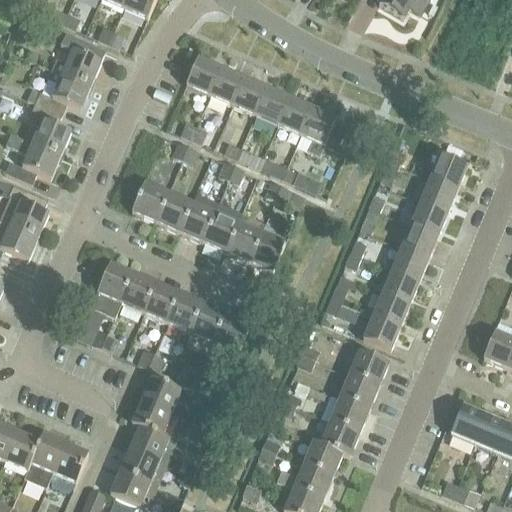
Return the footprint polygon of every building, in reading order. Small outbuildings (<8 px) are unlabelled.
[(20,11),(24,0),(10,0),(8,6),(20,11)] [(36,5),(25,0),(24,0),(20,11),(31,16),(36,5)] [(103,0),(101,5),(124,15),(130,0),(103,0)] [(130,0),(124,15),(148,25),(158,0),(130,0)] [(385,0),(380,10),(404,24),(409,16),(418,21),(430,0),(385,0)] [(64,30),(69,19),(56,14),(52,25),(64,30)] [(81,25),(69,19),(64,30),(77,36),(81,25)] [(109,50),(115,38),(104,33),(99,46),(109,50)] [(115,38),(109,50),(120,55),(126,42),(115,38)] [(52,75),(92,92),(107,58),(66,40),(61,51),(73,56),(67,71),(56,66),(52,75)] [(210,102),(222,74),(199,64),(187,92),(210,102)] [(245,84),(222,74),(210,102),(233,112),(245,84)] [(92,92),(52,75),(41,98),(32,94),(27,105),(36,109),(63,121),(68,110),(82,116),(92,92)] [(245,84),(233,112),(256,122),(267,94),(245,84)] [(291,104),(267,94),(256,122),(279,132),(291,104)] [(313,114),(291,104),(279,132),(301,142),(313,114)] [(63,121),(36,109),(31,121),(43,126),(33,149),(62,162),(72,138),(58,132),(63,121)] [(337,124),(313,114),(301,142),(314,147),(309,158),(321,163),(325,152),(337,124)] [(190,145),(196,133),(187,129),(181,141),(190,145)] [(196,133),(190,145),(201,150),(207,137),(196,133)] [(407,156),(413,141),(401,136),(395,151),(407,156)] [(62,162),(33,149),(10,139),(5,151),(28,161),(23,172),(11,167),(5,179),(33,191),(38,180),(51,186),(62,162)] [(237,165),(241,155),(219,145),(215,156),(224,160),(237,165)] [(449,149),(445,158),(459,164),(463,155),(449,149)] [(182,166),(188,154),(178,150),(173,162),(182,166)] [(198,158),(188,154),(182,166),(192,171),(198,158)] [(241,155),(237,165),(260,175),(264,165),(241,155)] [(394,155),(389,168),(400,172),(405,160),(394,155)] [(430,185),(458,196),(468,172),(440,161),(430,185)] [(275,170),(264,165),(260,175),(271,180),(282,185),(287,175),(275,170)] [(400,172),(389,168),(379,191),(391,195),(400,172)] [(229,186),(234,174),(225,170),(220,182),(229,186)] [(244,178),(234,174),(229,186),(239,190),(244,178)] [(299,180),(287,175),(282,185),(295,191),(299,180)] [(239,190),(237,195),(250,201),(257,183),(244,178),(239,190)] [(430,185),(421,208),(448,219),(458,196),(430,185)] [(265,202),(274,206),(280,193),(271,189),(265,202)] [(155,228),(167,199),(144,190),(132,218),(155,228)] [(1,226),(39,243),(49,219),(36,213),(41,203),(14,191),(9,202),(11,203),(1,226)] [(291,198),(280,193),(274,206),(286,211),(291,198)] [(167,199),(155,228),(178,238),(190,209),(167,199)] [(370,214),(381,218),(386,205),(375,201),(370,214)] [(448,219),(421,208),(411,231),(439,242),(448,219)] [(190,209),(178,238),(201,248),(213,219),(190,209)] [(381,218),(370,214),(361,237),(371,241),(381,218)] [(237,230),(213,219),(201,248),(225,258),(237,230)] [(0,228),(0,264),(4,257),(28,267),(39,243),(1,226),(0,228)] [(237,230),(225,258),(248,268),(260,240),(237,230)] [(439,242),(411,231),(402,254),(429,265),(439,242)] [(260,240),(248,268),(273,279),(285,250),(260,240)] [(356,246),(351,259),(362,264),(367,251),(356,246)] [(402,254),(392,277),(420,288),(429,265),(402,254)] [(362,264),(351,259),(346,271),(357,276),(362,264)] [(109,271),(97,301),(91,314),(115,324),(121,311),(120,311),(133,281),(109,271)] [(420,288),(392,277),(383,300),(410,311),(420,288)] [(120,311),(121,311),(123,312),(120,320),(137,327),(140,319),(144,321),(157,291),(133,281),(120,311)] [(157,291),(144,321),(168,331),(180,301),(157,291)] [(337,293),(332,305),(343,309),(348,297),(337,293)] [(383,300),(374,322),(401,333),(410,311),(383,300)] [(203,311),(180,301),(168,331),(191,341),(203,311)] [(343,309),(332,305),(327,317),(338,322),(343,309)] [(227,321),(203,311),(191,341),(214,350),(227,321)] [(251,331),(227,321),(214,350),(238,360),(251,331)] [(401,333),(374,322),(364,346),(391,357),(401,333)] [(508,375),(511,365),(511,343),(496,337),(488,356),(484,364),(508,375)] [(101,356),(107,343),(97,339),(92,352),(101,356)] [(107,343),(101,356),(112,360),(117,347),(107,343)] [(306,352),(302,362),(315,368),(319,358),(306,352)] [(350,382),(379,394),(389,369),(360,357),(350,382)] [(149,376),(154,363),(145,359),(139,372),(149,376)] [(315,368),(302,362),(298,372),(311,378),(315,368)] [(154,363),(149,376),(159,380),(164,367),(154,363)] [(195,395),(201,382),(191,378),(185,391),(195,395)] [(201,382),(195,395),(205,399),(211,386),(201,382)] [(350,382),(340,405),(369,418),(379,394),(350,382)] [(152,385),(142,408),(171,420),(181,397),(152,385)] [(295,386),(292,394),(303,399),(307,391),(295,386)] [(286,399),(282,409),(296,414),(300,405),(286,399)] [(369,418),(340,405),(330,428),(359,441),(369,418)] [(171,420),(142,408),(132,431),(139,434),(140,433),(162,443),(171,420)] [(296,414),(282,409),(278,418),(292,424),(296,414)] [(477,450),(488,423),(464,412),(453,440),(477,450)] [(203,434),(213,438),(218,427),(208,423),(203,434)] [(511,432),(488,423),(477,450),(499,459),(511,432)] [(330,428),(321,450),(321,451),(343,461),(342,462),(349,464),(359,441),(330,428)] [(0,429),(0,464),(6,467),(18,438),(0,429)] [(511,432),(499,459),(511,464),(511,432)] [(139,434),(130,456),(160,468),(167,471),(172,459),(178,461),(182,452),(176,449),(169,446),(162,443),(140,433),(139,434)] [(213,438),(203,434),(198,445),(209,449),(213,438)] [(18,438),(6,467),(29,477),(32,470),(31,469),(41,447),(40,447),(18,438)] [(32,470),(29,477),(25,485),(47,494),(52,483),(67,450),(44,440),(40,447),(41,447),(31,469),(32,470)] [(267,446),(263,456),(276,461),(280,451),(267,446)] [(321,451),(321,450),(313,447),(303,472),(333,484),(342,462),(343,461),(321,451)] [(90,460),(67,450),(52,483),(52,492),(67,498),(74,494),(76,489),(77,489),(90,460)] [(130,456),(120,478),(150,491),(157,494),(167,471),(160,468),(130,456)] [(276,461),(263,456),(259,466),(272,471),(276,461)] [(184,479),(195,483),(199,473),(189,468),(184,479)] [(293,495),(323,508),(333,484),(303,472),(298,484),(281,477),(276,488),(293,495)] [(120,478),(110,501),(137,511),(141,511),(145,502),(152,505),(157,494),(150,491),(120,478)] [(195,483),(184,479),(179,490),(190,495),(195,483)] [(453,504),(458,492),(448,487),(443,500),(453,504)] [(469,496),(458,492),(453,504),(464,509),(469,496)] [(256,508),(260,498),(247,493),(243,502),(256,508)] [(321,511),(323,508),(293,495),(286,511),(321,511)] [(90,496),(83,511),(102,511),(107,503),(90,496)]
